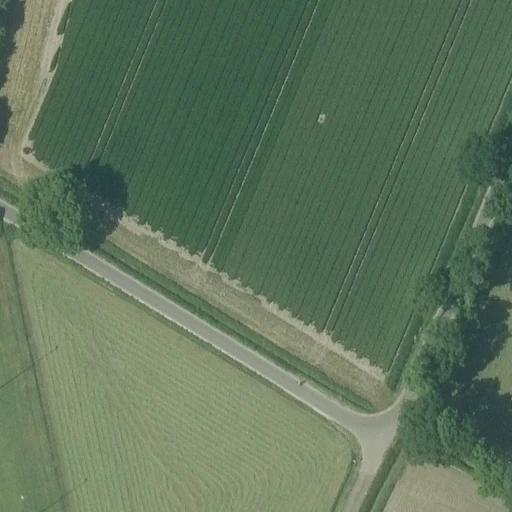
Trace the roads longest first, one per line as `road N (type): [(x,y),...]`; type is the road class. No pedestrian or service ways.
road 1 (unclassified): [(396,446),(0,210)]
road 2 (unclassified): [(396,446),(511,186)]
road 3 (unknown): [(511,484),(408,421)]
